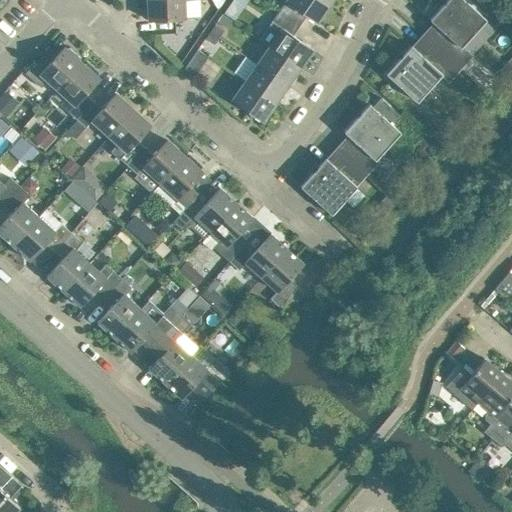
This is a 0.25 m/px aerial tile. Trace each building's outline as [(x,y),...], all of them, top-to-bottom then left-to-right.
[(185,18),(184,0),(183,0),(147,0),(149,20),(185,18)] [(330,4),(323,0),(286,0),(279,11),(300,25),(306,15),(317,23),(330,4)] [(464,0),(447,0),(430,20),(436,25),(414,49),(411,46),(386,74),(417,102),(441,74),(447,79),(470,54),(461,46),(486,19),(464,0)] [(300,25),(279,11),(259,39),(269,46),(301,68),(313,49),(293,35),(300,25)] [(223,30),(215,25),(210,31),(219,37),(223,30)] [(214,44),(219,37),(210,31),(206,38),(214,44)] [(301,68),(269,46),(257,64),(288,85),(301,68)] [(42,54),(25,73),(34,81),(41,87),(47,80),(57,89),(81,63),(79,61),(81,56),(70,47),(66,49),(64,47),(51,61),(42,54)] [(208,56),(198,49),(184,68),(194,75),(208,56)] [(81,63),(57,89),(75,105),(68,112),(77,119),(94,101),(86,93),(99,78),(97,76),(98,72),(88,62),(83,64),(81,63)] [(288,85),(257,64),(244,81),(276,103),(288,85)] [(276,103),(244,81),(232,100),(263,122),(276,103)] [(109,136),(133,109),(116,93),(102,108),(94,101),(77,119),(85,127),(92,120),(109,136)] [(3,96),(0,98),(0,112),(4,116),(14,105),(3,96)] [(325,158),(300,186),(331,214),(356,186),(353,184),(364,172),(400,132),(394,126),(402,118),(380,98),(372,107),(369,104),(344,132),(350,137),(339,149),(328,161),(325,158)] [(151,125),(133,109),(109,136),(117,143),(111,151),(128,166),(146,147),(137,140),(151,125)] [(161,182),(185,156),(167,140),(154,155),(146,147),(128,166),(137,174),(143,167),(161,182)] [(189,186),(202,172),(200,170),(201,165),(191,156),(187,158),(185,156),(161,182),(178,198),(164,213),(173,221),(195,196),(197,194),(189,186)] [(0,202),(3,205),(20,186),(10,177),(3,185),(0,181),(0,202)] [(0,233),(13,245),(39,217),(23,203),(30,195),(20,186),(3,205),(12,213),(0,225),(0,233)] [(210,231),(236,202),(220,187),(204,204),(195,196),(173,221),(183,230),(195,217),(210,231)] [(87,197),(82,203),(90,211),(95,205),(87,197)] [(253,217),(236,202),(210,231),(220,239),(213,247),(229,261),(246,242),(237,234),(253,217)] [(45,209),(39,217),(13,245),(30,260),(45,243),(54,251),(71,232),(45,209)] [(64,291),(89,263),(74,248),(81,241),(71,232),(54,251),(62,259),(47,276),(64,291)] [(261,277),(287,248),(270,233),(255,250),(246,242),(229,261),(239,270),(245,262),(261,277)] [(304,263),(287,248),(261,277),(277,291),(270,298),(280,307),(297,288),(288,280),(304,263)] [(89,263),(64,291),(80,306),(91,294),(100,302),(105,297),(121,278),(125,274),(100,251),(89,263)] [(509,300),(511,297),(511,273),(509,271),(495,288),(509,300)] [(131,287),(121,278),(105,297),(113,305),(98,322),(114,337),(140,308),(125,294),(131,287)] [(140,308),(114,337),(131,352),(147,335),(155,342),(172,324),(181,315),(187,308),(177,299),(164,314),(148,299),(140,308)] [(175,340),(182,333),(191,323),(181,315),(172,324),(155,342),(164,350),(148,368),(165,383),(191,354),(175,340)] [(226,386),(191,354),(165,383),(182,398),(190,388),(208,405),(226,386)] [(462,367),(446,386),(473,408),(478,402),(502,373),(484,358),(471,374),(462,367)] [(511,397),(511,381),(502,373),(478,402),(489,411),(485,415),(485,419),(490,423),(484,431),(492,439),(511,415),(511,408),(507,404),(511,397)] [(511,450),(511,415),(492,439),(502,446),(504,444),(511,450)] [(22,487),(23,486),(0,465),(0,511),(18,511),(19,511),(17,509),(20,507),(16,503),(17,501),(14,498),(12,500),(10,498),(21,486),(22,487)]
